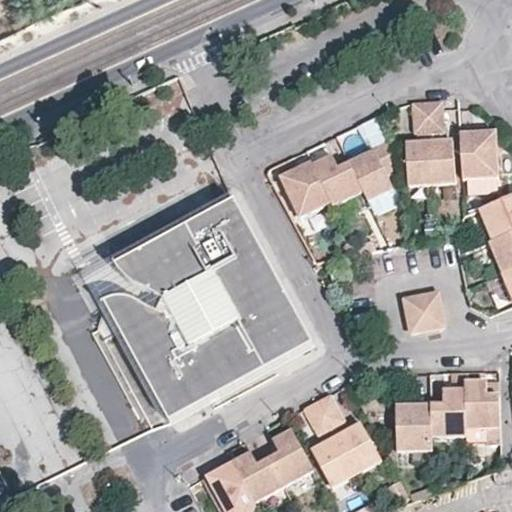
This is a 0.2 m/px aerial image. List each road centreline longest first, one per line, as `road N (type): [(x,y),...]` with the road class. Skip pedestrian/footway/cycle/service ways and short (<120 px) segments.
road 1 (residential): [(41,259),(491,40)]
road 2 (residential): [(143,461),(346,359),(511,337)]
road 3 (secondary): [(0,127),(287,0)]
road 4 (residential): [(143,461),(41,259)]
road 5 (secondary): [(163,0),(0,73)]
